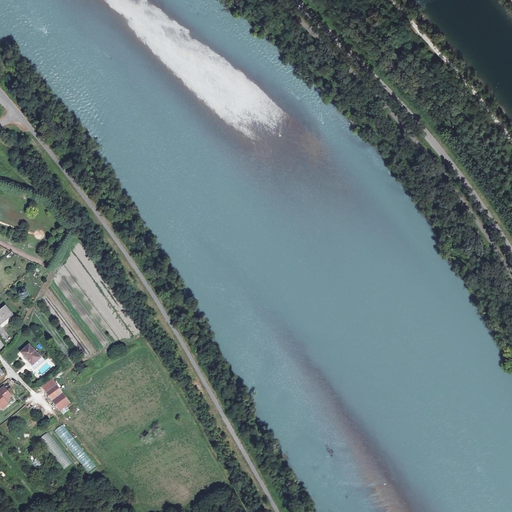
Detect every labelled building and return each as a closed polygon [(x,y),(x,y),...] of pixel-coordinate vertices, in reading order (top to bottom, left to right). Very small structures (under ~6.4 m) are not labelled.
[(7,319),(12,315),(6,306),(0,311),(0,325),(2,327),(10,321),(7,319)] [(29,346),(21,353),(32,365),(40,358),(29,346)] [(44,362),(40,358),(32,365),(36,369),(44,362)] [(44,389),(46,392),(48,391),(56,385),(53,382),(47,387),(47,386),(44,389)] [(48,391),(46,392),(53,400),(62,394),(56,385),(48,391)] [(12,397),(3,387),(0,390),(0,407),(2,410),(8,405),(6,402),(12,397)] [(69,403),(62,394),(53,400),(52,400),(59,410),(69,403)] [(57,429),(65,444),(72,440),(64,425),(57,429)] [(39,439),(63,470),(72,464),(48,433),(39,439)] [(70,448),(73,454),(81,450),(78,444),(70,448)] [(85,452),(78,457),(89,474),(96,469),(85,452)]
